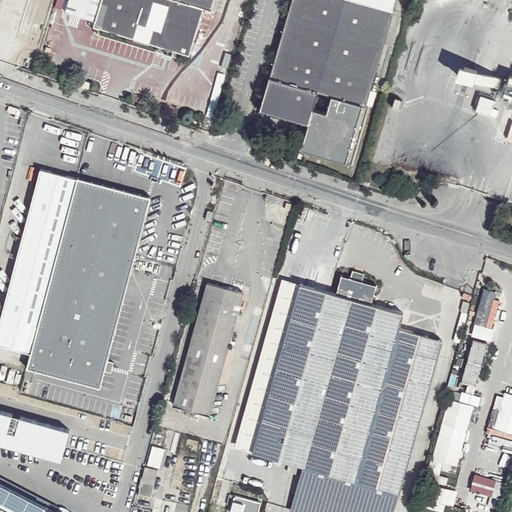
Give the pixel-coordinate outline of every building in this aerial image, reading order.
[(212,0),(69,0),(66,12),(95,22),(94,28),(135,39),(147,42),(185,54),(202,8),(209,9),(212,0)] [(293,0),(262,112),(309,121),(302,150),(351,166),(365,105),(363,105),(394,0),(293,0)] [(461,70),(458,68),(455,70),(451,83),(480,93),(473,112),(506,139),(511,141),(511,76),(509,75),(505,78),(500,77),(476,73),(476,70),(464,66),(461,70)] [(403,96),(396,94),(392,105),(399,108),(403,96)] [(153,195),(42,165),(0,323),(0,341),(33,352),(29,370),(101,390),(153,195)] [(336,295),(296,284),(249,451),(256,457),(285,465),(305,470),(293,510),(299,511),(395,511),(445,343),(402,329),(404,315),(374,304),(379,285),(368,281),(369,274),(355,270),(352,277),(343,275),(336,295)] [(243,295),(209,285),(174,405),(192,412),(210,415),(243,295)] [(497,293),(485,290),(479,306),(475,325),(472,336),(492,342),(494,330),(486,326),(497,293)] [(489,344),(474,339),(463,383),(477,387),(489,344)] [(511,395),(505,393),(495,428),(509,432),(511,433),(511,395)] [(459,466),(475,407),(463,404),(450,400),(433,459),(446,463),(459,466)] [(72,428),(0,408),(0,442),(64,458),(67,446),(72,428)] [(451,466),(438,462),(435,474),(431,473),(429,480),(446,484),(451,466)] [(143,467),(140,493),(153,495),(156,468),(143,467)] [(504,483),(476,475),(471,492),(501,500),(504,483)] [(69,511),(0,477),(0,511),(69,511)] [(447,486),(437,483),(432,498),(442,500),(447,486)] [(258,511),(261,504),(237,497),(233,511),(232,511),(258,511)]
